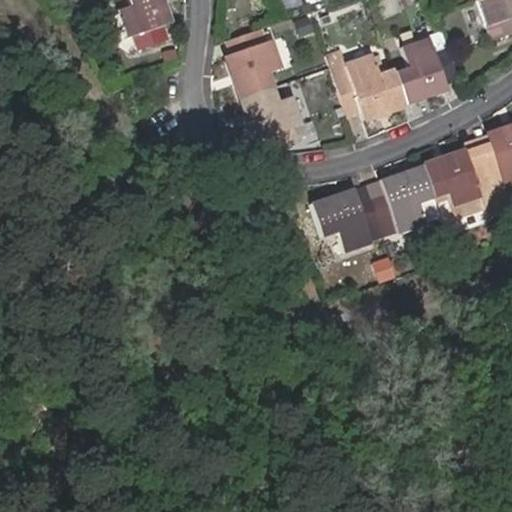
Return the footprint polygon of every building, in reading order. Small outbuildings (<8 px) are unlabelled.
[(123,0),(127,9),(116,13),(125,40),(132,38),(136,52),(167,41),(161,27),(168,25),(159,0),(123,0)] [(511,0),(473,0),(484,29),(488,42),(501,37),(511,33),(511,0)] [(264,75),(278,70),(270,44),(261,46),(256,32),(227,43),(231,57),(224,60),(253,143),(260,141),(266,154),(295,145),(290,130),(298,127),(289,100),(275,105),(264,75)] [(370,59),(343,68),(329,73),(335,89),(345,119),(359,114),(362,122),(446,94),(439,74),(453,69),(443,40),(430,44),(428,40),(401,49),(407,69),(377,79),(370,59)] [(320,239),(324,237),(335,233),(342,255),(369,246),(362,224),(388,215),(395,236),(423,227),(415,206),(431,200),(430,198),(444,193),(447,199),(450,207),(476,198),(472,186),(485,181),(499,177),(505,191),(511,188),(511,127),(486,137),(489,147),(475,152),(463,156),(462,153),(377,183),(378,186),(352,194),(351,192),(312,205),(309,206),(320,239)] [(475,152),(489,147),(486,137),(471,142),(475,152)] [(475,152),(471,142),(459,146),(462,153),(463,156),(475,152)] [(505,191),(499,177),(485,181),(497,214),(511,210),(505,191)] [(497,214),(485,181),(472,186),(476,198),(481,209),(484,219),(497,214)] [(432,204),(447,199),(444,193),(430,198),(431,200),(432,204)] [(454,219),(481,209),(476,198),(450,207),(454,219)]
